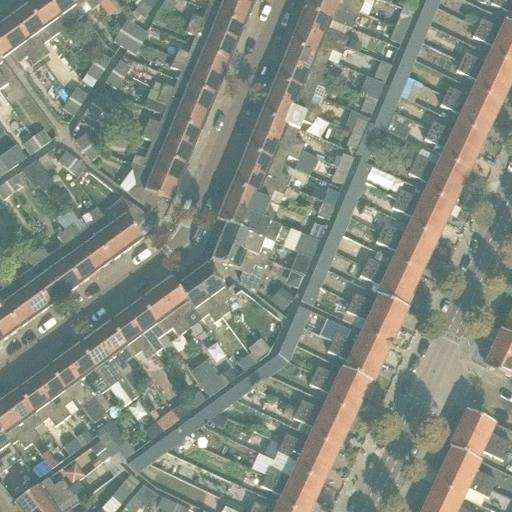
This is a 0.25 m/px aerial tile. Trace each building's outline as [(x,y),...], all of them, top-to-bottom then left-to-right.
[(45,0),(35,0),(26,7),(50,41),(59,35),(65,43),(72,37),(45,0)] [(69,0),(45,0),(72,37),(80,32),(74,24),(83,17),(77,9),(69,0)] [(69,0),(77,9),(86,3),(91,11),(99,6),(94,0),(69,0)] [(167,0),(165,0),(158,13),(161,14),(163,15),(168,17),(175,5),(169,1),(167,0)] [(202,0),(209,3),(205,12),(244,28),(251,10),(226,0),(202,0)] [(226,0),(251,10),(255,0),(226,0)] [(326,0),(307,0),(303,11),(330,22),(351,30),(354,21),(355,19),(358,13),(326,0)] [(326,0),(358,13),(361,4),(352,0),(326,0)] [(404,0),(400,10),(411,15),(417,0),(404,0)] [(425,0),(423,6),(434,11),(439,0),(425,0)] [(505,22),(504,23),(511,26),(511,5),(500,0),(492,0),(490,5),(490,6),(511,16),(507,23),(505,22)] [(143,1),(134,13),(143,19),(152,8),(143,1)] [(423,6),(418,20),(429,25),(434,11),(423,6)] [(26,7),(9,19),(40,61),(48,56),(42,48),(50,41),(26,7)] [(303,11),(296,28),(343,48),(347,39),(327,31),(330,22),(303,11)] [(192,17),(189,25),(237,45),(244,28),(205,12),(201,21),(192,17)] [(158,13),(151,24),(160,29),(161,29),(168,17),(163,15),(161,14),(158,13)] [(400,15),(394,28),(404,32),(409,19),(400,15)] [(9,19),(0,25),(0,50),(6,59),(8,58),(10,56),(17,65),(26,59),(32,67),(40,61),(9,19)] [(480,21),(475,31),(511,47),(511,26),(504,23),(501,31),(480,21)] [(126,22),(119,33),(120,33),(121,34),(130,40),(136,29),(126,22)] [(195,38),(191,47),(229,63),(237,45),(189,25),(185,34),(195,38)] [(414,27),(409,41),(420,46),(426,33),(414,27)] [(296,28),(288,46),(327,62),(331,52),(340,56),(343,48),(296,28)] [(394,28),(389,42),(398,46),(404,32),(394,28)] [(136,29),(130,40),(139,45),(140,46),(145,37),(146,35),(136,29)] [(492,49),(488,57),(511,68),(511,47),(475,31),(471,39),(492,49)] [(119,33),(113,43),(122,49),(123,50),(128,42),(130,40),(121,34),(120,33),(119,33)] [(128,42),(123,50),(132,55),(133,56),(140,46),(139,45),(130,40),(128,42)] [(350,41),(347,49),(357,54),(361,45),(350,41)] [(409,41),(403,55),(414,60),(420,46),(409,41)] [(288,46),(281,63),(329,83),(332,74),(323,70),(327,62),(288,46)] [(178,52),(174,61),(222,80),(229,63),(191,47),(187,56),(178,52)] [(98,57),(92,67),(98,71),(101,73),(102,73),(110,62),(109,61),(99,55),(98,57)] [(464,56),(459,65),(507,87),(511,77),(511,68),(488,57),(484,65),(464,56)] [(180,73),(177,82),(215,98),(222,80),(174,61),(171,69),(180,73)] [(400,62),(394,76),(405,81),(411,67),(400,62)] [(115,67),(111,74),(122,81),(129,70),(118,63),(118,64),(115,67)] [(281,63),(274,81),(312,97),(316,87),(325,91),(329,83),(281,63)] [(380,63),(374,77),(384,82),(390,68),(380,63)] [(476,83),(472,92),(499,104),(507,87),(459,65),(455,74),(476,83)] [(92,67),(86,76),(96,83),(102,73),(101,73),(98,71),(92,67)] [(109,77),(105,84),(114,90),(116,91),(117,88),(120,84),(122,81),(111,74),(109,77)] [(394,76),(388,90),(400,95),(405,81),(394,76)] [(365,79),(358,96),(364,98),(365,99),(366,99),(373,102),(374,102),(375,103),(381,87),(382,86),(371,81),(365,79)] [(274,81),(266,98),(314,118),(318,110),(308,106),(312,97),(274,81)] [(163,87),(159,95),(208,115),(215,98),(177,82),(173,91),(163,87)] [(76,90),(69,100),(79,106),(86,96),(76,90)] [(447,90),(443,99),(491,121),(499,104),(472,92),(468,100),(447,90)] [(96,95),(89,105),(100,112),(106,102),(96,95)] [(166,108),(162,117),(200,133),(208,115),(159,95),(156,104),(166,108)] [(385,97),(380,111),(391,116),(397,102),(385,97)] [(266,98),(259,116),(297,132),(301,122),(311,126),(314,118),(266,98)] [(365,99),(359,112),(369,116),(375,103),(374,102),(373,102),(366,99),(365,99)] [(460,118),(456,126),(483,138),(491,121),(443,99),(439,108),(460,118)] [(73,116),(79,106),(69,100),(63,110),(73,116)] [(89,105),(83,115),(93,122),(100,112),(89,105)] [(380,111),(373,127),(384,132),(391,116),(380,111)] [(333,121),(332,126),(343,130),(349,133),(351,134),(352,134),(358,137),(360,137),(362,138),(364,131),(368,122),(368,121),(350,113),(350,114),(345,126),(333,121)] [(259,116),(252,133),(300,153),(303,144),(294,140),(297,132),(259,116)] [(148,122),(145,131),(193,151),(200,133),(162,117),(158,127),(148,122)] [(432,124),(428,133),(475,155),(483,138),(456,126),(452,134),(432,124)] [(151,143),(147,152),(186,168),(193,151),(145,131),(141,139),(151,143)] [(362,138),(360,143),(364,145),(366,146),(372,148),(377,135),(371,133),(369,132),(364,131),(362,138)] [(32,140),(39,150),(49,143),(42,133),(32,140)] [(252,133),(245,151),(283,167),(287,157),(296,161),(300,153),(252,133)] [(444,152),(440,160),(467,173),(475,155),(428,133),(423,142),(444,152)] [(351,134),(345,147),(356,152),(360,143),(362,138),(360,137),(358,137),(352,134),(351,134)] [(85,136),(75,143),(82,153),(92,146),(85,136)] [(32,140),(22,147),(30,157),(39,150),(32,140)] [(356,152),(355,156),(359,158),(361,159),(365,161),(367,162),(372,148),(366,146),(364,145),(360,143),(356,152)] [(92,146),(82,153),(89,163),(99,156),(92,146)] [(15,147),(0,158),(0,163),(7,174),(18,166),(25,160),(15,147)] [(245,151),(237,168),(285,188),(289,180),(279,176),(283,167),(245,151)] [(130,166),(150,175),(178,186),(186,168),(147,152),(144,161),(134,157),(130,166)] [(65,154),(57,164),(66,172),(75,161),(65,153),(65,154)] [(46,154),(36,161),(44,171),(53,164),(46,154)] [(342,156),(337,169),(343,171),(345,172),(347,173),(352,160),(342,156)] [(416,158),(411,167),(459,190),(467,173),(440,160),(436,168),(416,158)] [(36,161),(20,172),(34,190),(38,187),(43,193),(54,185),(44,171),(36,161)] [(75,161),(66,172),(76,180),(84,170),(85,169),(75,161)] [(128,196),(150,213),(151,212),(160,199),(171,204),(178,186),(150,175),(130,166),(130,167),(130,168),(135,188),(128,196)] [(428,186),(424,194),(451,207),(459,190),(411,167),(407,176),(428,186)] [(237,168),(230,186),(268,202),(272,193),(282,197),(285,188),(237,168)] [(357,168),(352,181),(361,186),(362,185),(367,172),(357,168)] [(337,169),(330,183),(339,187),(341,187),(347,173),(345,172),(343,171),(337,169)] [(15,178),(5,185),(13,194),(22,187),(15,178)] [(352,181),(346,195),(356,199),(359,192),(361,186),(352,181)] [(0,188),(0,199),(2,202),(3,201),(13,194),(5,185),(0,188)] [(230,186),(223,203),(270,223),(274,214),(265,211),(268,202),(230,186)] [(327,191),(322,204),(329,207),(330,207),(332,208),(337,195),(336,194),(327,191)] [(400,192),(395,201),(443,224),(451,207),(424,194),(420,202),(400,192)] [(412,220),(408,228),(435,241),(443,224),(395,201),(391,210),(412,220)] [(343,202),(337,216),(347,221),(352,207),(343,202)] [(223,203),(215,221),(225,225),(263,241),(273,245),(280,227),(270,223),(223,203)] [(322,204),(316,218),(323,221),(324,222),(326,222),(332,208),(330,207),(329,207),(322,204)] [(125,216),(109,227),(127,252),(142,241),(135,231),(146,218),(132,207),(125,216)] [(94,224),(86,230),(111,263),(127,252),(109,227),(96,210),(88,216),(94,224)] [(337,216),(332,229),(341,233),(347,221),(337,216)] [(225,225),(217,243),(265,263),(269,253),(259,250),(263,241),(225,225)] [(313,226),(307,239),(314,241),(315,242),(317,243),(323,230),(313,226)] [(72,227),(65,232),(95,275),(111,263),(86,230),(78,236),(72,227)] [(383,227),(379,236),(427,258),(435,241),(408,228),(404,236),(383,227)] [(64,246),(56,252),(80,286),(95,275),(65,232),(57,238),(64,246)] [(301,236),(294,253),(298,254),(307,258),(308,259),(310,259),(310,260),(317,243),(315,242),(314,241),(307,239),(305,238),(301,236)] [(396,254),(392,262),(419,275),(427,258),(379,236),(375,245),(396,254)] [(328,237),(322,251),(332,255),(338,242),(328,237)] [(265,263),(217,243),(210,261),(248,276),(252,266),(262,270),(265,263)] [(42,249),(34,255),(65,297),(80,286),(56,252),(48,258),(42,249)] [(322,251),(317,263),(327,268),(332,255),(322,251)] [(296,259),(290,273),(298,276),(301,277),(303,278),(310,260),(310,259),(308,259),(307,258),(298,254),(296,259)] [(33,269),(25,274),(50,308),(65,297),(34,255),(27,260),(33,269)] [(367,261),(363,270),(411,292),(419,275),(392,262),(388,271),(367,261)] [(207,265),(191,276),(222,318),(229,313),(223,305),(232,299),(207,265)] [(380,289),(376,296),(406,310),(404,309),(411,292),(363,270),(359,279),(380,289)] [(313,271),(307,286),(317,290),(323,276),(313,271)] [(11,272),(5,276),(36,318),(50,308),(25,274),(17,280),(11,272)] [(290,274),(287,282),(288,287),(296,290),(297,290),(302,278),(290,274)] [(0,287),(3,291),(0,292),(0,304),(19,330),(36,318),(5,276),(0,279),(0,287)] [(191,276),(176,288),(200,321),(200,322),(209,316),(214,324),(222,318),(191,276)] [(170,280),(154,291),(184,333),(200,321),(180,294),(176,288),(170,280)] [(307,286),(300,304),(310,308),(317,290),(307,286)] [(154,291),(138,302),(163,336),(171,330),(177,338),(184,333),(154,291)] [(284,292),(273,304),(282,312),(293,300),(284,292)] [(354,296),(350,305),(397,327),(406,310),(376,296),(376,297),(378,298),(375,306),(354,296)] [(138,302),(123,313),(154,355),(161,350),(155,341),(163,336),(138,302)] [(0,336),(4,341),(19,330),(0,304),(0,336)] [(366,324),(362,333),(389,345),(397,327),(350,305),(345,314),(366,324)] [(297,308),(290,325),(301,330),(308,312),(297,308)] [(123,313),(108,325),(132,358),(141,352),(147,360),(154,355),(123,313)] [(108,325),(92,336),(123,378),(131,372),(125,364),(132,358),(108,325)] [(290,325),(285,339),(295,344),(301,330),(290,325)] [(503,332),(495,350),(511,358),(511,337),(505,334),(505,333),(503,332)] [(335,336),(331,344),(379,367),(389,345),(362,333),(360,337),(349,333),(346,341),(335,336)] [(92,336),(77,347),(95,371),(101,380),(102,381),(108,389),(116,383),(130,403),(137,398),(138,397),(123,378),(92,336)] [(347,364),(344,371),(368,383),(371,384),(379,367),(331,344),(327,354),(347,364)] [(281,346),(277,357),(287,365),(292,351),(281,346)] [(77,347),(62,358),(92,400),(103,415),(103,414),(104,413),(111,409),(100,394),(108,389),(102,381),(101,380),(95,371),(77,347)] [(259,349),(249,357),(255,365),(265,358),(259,349)] [(511,358),(495,350),(486,370),(511,381),(511,358)] [(249,357),(238,365),(244,374),(255,365),(249,357)] [(277,357),(262,368),(272,376),(287,365),(277,357)] [(62,358),(46,369),(64,393),(71,403),(77,412),(80,409),(92,426),(105,417),(103,415),(92,400),(62,358)] [(46,369),(31,381),(62,423),(69,417),(63,409),(71,403),(46,369)] [(317,369),(312,378),(360,400),(368,383),(344,371),(341,370),(337,379),(317,369)] [(228,372),(218,379),(224,388),(234,380),(228,372)] [(256,372),(242,383),(250,390),(252,390),(265,381),(256,372)] [(329,397),(325,405),(352,417),(360,400),(312,378),(308,387),(329,397)] [(224,388),(218,379),(205,389),(211,397),(224,388)] [(31,381),(16,392),(33,416),(40,425),(48,420),(54,429),(62,423),(31,381)] [(242,383),(229,392),(238,400),(252,390),(250,390),(242,383)] [(16,392),(0,403),(31,445),(38,440),(32,431),(40,425),(33,416),(16,392)] [(198,394),(188,402),(194,410),(204,403),(198,394)] [(222,397),(208,408),(216,415),(217,415),(231,406),(222,397)] [(188,402),(176,410),(182,419),(194,410),(188,402)] [(0,403),(0,435),(14,455),(15,455),(10,447),(17,442),(23,451),(31,445),(0,403)] [(301,403),(297,412),(344,434),(352,417),(325,405),(321,413),(301,403)] [(208,408),(194,418),(203,426),(217,415),(216,415),(208,408)] [(313,430),(309,438),(336,451),(344,434),(297,412),(292,421),(313,430)] [(465,412),(457,431),(505,454),(509,446),(488,436),(493,425),(465,412)] [(164,418),(157,424),(163,432),(178,421),(172,413),(171,413),(164,418)] [(188,422),(174,433),(182,440),(183,440),(197,431),(188,422)] [(110,424),(102,429),(107,437),(116,449),(124,443),(115,431),(110,424)] [(163,432),(157,424),(143,433),(149,442),(163,432)] [(86,431),(74,440),(81,450),(93,441),(86,431)] [(448,449),(451,450),(451,449),(476,461),(480,453),(501,463),(505,454),(457,431),(448,449)] [(174,433),(160,443),(169,451),(183,440),(182,440),(174,433)] [(0,473),(8,468),(4,463),(14,455),(0,435),(0,473)] [(97,460),(100,464),(110,457),(108,455),(116,449),(107,437),(90,451),(97,460)] [(285,437),(280,446),(328,468),(336,451),(309,438),(305,446),(285,437)] [(38,440),(31,445),(40,457),(41,457),(47,453),(48,452),(38,440)] [(81,450),(74,440),(63,448),(70,458),(81,450)] [(124,443),(116,449),(124,460),(132,454),(124,443)] [(297,464),(293,472),(320,485),(328,468),(280,446),(276,455),(297,464)] [(140,457),(140,458),(148,465),(149,465),(162,456),(154,448),(140,457)] [(116,449),(108,455),(110,457),(116,466),(124,460),(116,449)] [(451,450),(443,467),(492,489),(495,483),(474,473),(478,463),(476,462),(476,461),(451,449),(451,450)] [(41,457),(40,457),(43,462),(50,471),(57,466),(50,457),(47,453),(41,457)] [(140,458),(127,467),(136,474),(149,465),(148,465),(140,458)] [(97,460),(90,465),(93,469),(100,464),(97,460)] [(50,472),(43,462),(32,470),(39,480),(50,472)] [(443,467),(435,485),(462,498),(466,490),(487,500),(492,489),(443,467)] [(269,471),(264,480),(313,502),(320,485),(293,472),(289,480),(269,471)] [(129,478),(120,488),(128,495),(135,486),(136,485),(137,484),(130,477),(129,478)] [(29,493),(13,505),(17,511),(35,511),(66,491),(66,490),(61,483),(53,489),(47,480),(45,482),(29,493)] [(281,498),(277,506),(289,511),(307,511),(313,502),(264,480),(260,488),(281,498)] [(35,511),(69,511),(77,506),(72,498),(82,491),(76,483),(66,490),(35,511)] [(435,485),(426,503),(445,511),(465,511),(457,508),(462,498),(435,485)] [(111,499),(110,501),(117,507),(128,495),(120,488),(111,499)] [(142,506),(149,511),(157,497),(142,488),(141,489),(133,499),(140,505),(142,506)] [(140,505),(133,499),(124,511),(125,511),(136,511),(142,506),(140,505)] [(161,499),(156,510),(160,511),(170,511),(174,505),(161,499)] [(445,511),(426,503),(421,511),(445,511)]
